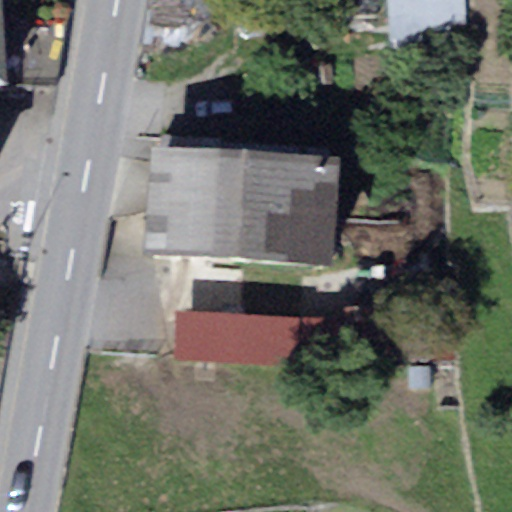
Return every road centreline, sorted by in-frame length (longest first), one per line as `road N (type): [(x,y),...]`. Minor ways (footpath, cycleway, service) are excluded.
road 1 (primary): [(28,511),(85,199)]
road 2 (primary): [(85,199),(119,0)]
